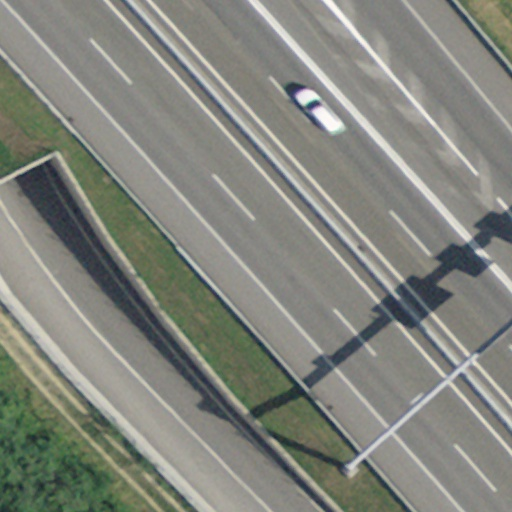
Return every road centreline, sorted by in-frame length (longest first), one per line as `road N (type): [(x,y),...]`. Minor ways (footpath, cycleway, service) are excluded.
road 1 (motorway): [(37,0),(492,511)]
road 2 (motorway): [(511,355),(184,0)]
road 3 (motorway): [(0,208),(287,511)]
road 4 (motorway): [(511,191),(330,0)]
road 5 (track): [(0,334),(164,511)]
